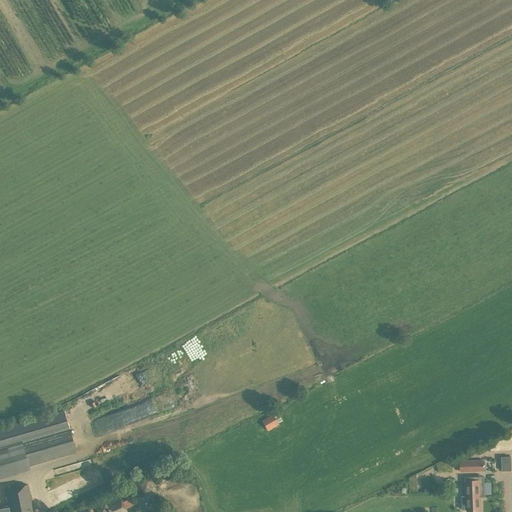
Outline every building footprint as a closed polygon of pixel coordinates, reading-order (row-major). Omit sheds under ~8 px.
[(0,430),(0,474),(76,452),(64,412),(0,430)] [(116,413),(93,419),(96,430),(119,424),(116,413)] [(278,423),(273,414),(262,421),(267,430),(278,423)] [(511,470),(510,455),(500,456),(501,470),(511,470)] [(484,465),(484,460),(460,461),(461,471),(484,470),(484,466),(484,465)] [(168,481),(163,471),(162,470),(153,475),(158,486),(168,481)] [(101,472),(51,491),(56,504),(106,485),(101,472)] [(157,486),(150,473),(133,481),(140,494),(157,486)] [(467,509),(467,511),(480,511),(480,496),(485,496),(484,481),(481,481),(480,477),(464,477),(465,496),(462,496),(462,509),(467,509)] [(9,507),(0,508),(0,511),(32,511),(27,484),(6,488),(9,507)] [(126,509),(119,496),(95,509),(97,511),(136,511),(133,505),(126,509)]
